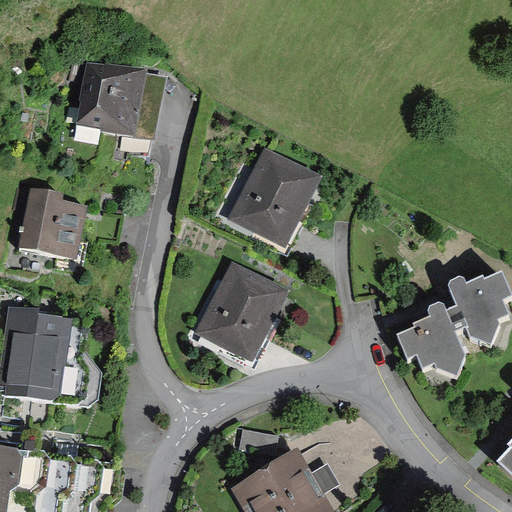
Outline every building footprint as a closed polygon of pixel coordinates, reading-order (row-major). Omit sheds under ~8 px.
[(88,116),(151,127),(162,66),(99,55),(88,116)] [(243,212),(291,239),(325,179),(277,152),(243,212)] [(26,249),(92,261),(103,204),(36,192),(26,249)] [(210,333),(262,358),(293,292),(241,268),(210,333)] [(422,327),(404,334),(413,359),(423,355),(427,368),(439,363),(463,375),(473,354),(466,336),(472,333),(496,344),(508,317),(511,315),(511,271),(493,278),(492,274),(475,280),(473,274),(455,280),(463,303),(455,306),(453,301),(437,307),(440,316),(421,323),(422,327)] [(90,313),(19,303),(11,381),(78,398),(90,313)] [(0,511),(99,511),(107,460),(0,444),(0,511)] [(237,490),(250,511),(268,511),(312,487),(295,457),(237,490)] [(268,511),(326,511),(312,487),(268,511)]
